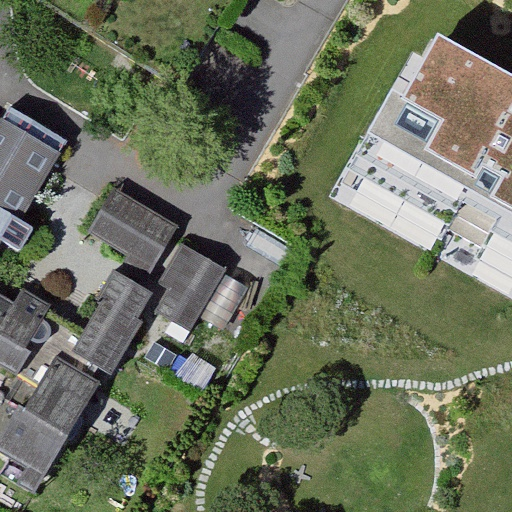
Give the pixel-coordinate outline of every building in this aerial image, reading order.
[(511,66),(446,30),(360,186),(511,270),(511,66)] [(0,228),(51,148),(14,125),(0,147),(0,228)] [(176,236),(119,203),(96,243),(153,276),(176,236)] [(225,285),(188,260),(169,287),(180,294),(167,312),(194,330),(225,285)] [(154,309),(119,286),(104,309),(113,315),(86,355),(112,373),(154,309)] [(0,374),(44,314),(25,299),(15,313),(0,302),(0,374)] [(98,399),(61,374),(5,460),(42,484),(98,399)]
